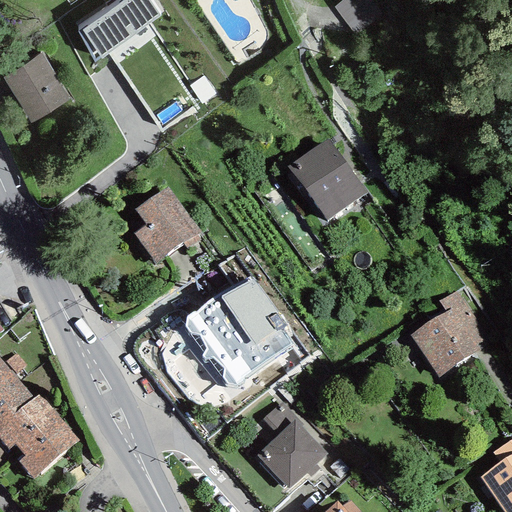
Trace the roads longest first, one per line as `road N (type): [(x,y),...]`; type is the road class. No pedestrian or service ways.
road 1 (residential): [(511,339),(373,130),(300,0)]
road 2 (tertiary): [(0,180),(123,429)]
road 3 (residential): [(123,429),(178,438),(252,511)]
road 4 (unknown): [(78,343),(201,277)]
